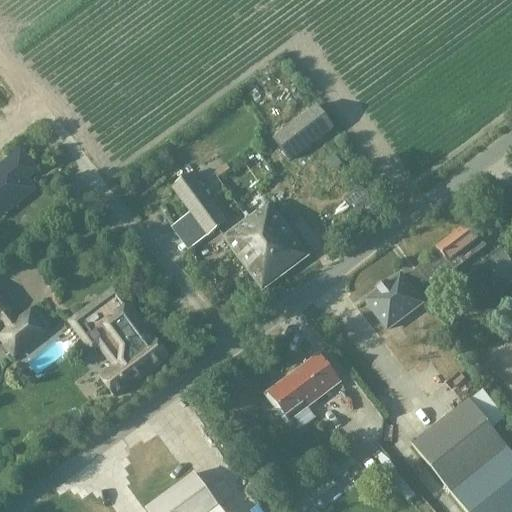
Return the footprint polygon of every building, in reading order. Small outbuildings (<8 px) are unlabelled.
[(331,127),(314,106),(270,138),(287,161),(331,127)] [(18,148),(0,163),(0,218),(34,190),(26,180),(37,171),(18,148)] [(169,188),(196,225),(205,238),(226,222),(190,173),(169,188)] [(268,202),(237,225),(219,238),(260,292),(307,257),(268,202)] [(437,252),(416,268),(435,293),(457,277),(450,269),(482,245),(465,223),(446,237),(445,235),(435,243),(437,245),(434,247),(437,252)] [(511,267),(493,243),(479,253),(503,284),(511,277),(511,267)] [(416,268),(407,275),(426,300),(435,293),(416,268)] [(378,292),(365,301),(386,330),(421,304),(400,275),(387,285),(386,283),(377,291),(378,292)] [(88,356),(96,350),(110,370),(98,378),(113,398),(166,357),(151,337),(114,288),(75,317),(74,315),(64,322),(88,356)] [(0,331),(0,345),(12,360),(51,328),(34,306),(29,309),(14,321),(9,315),(12,312),(0,296),(0,331)] [(330,401),(325,394),(338,384),(317,356),(267,393),(288,421),(319,399),(324,405),(330,401)] [(511,511),(511,457),(466,399),(411,446),(449,494),(463,511),(511,511)] [(359,452),(293,492),(305,511),(317,511),(375,478),(359,452)] [(398,456),(387,464),(403,485),(414,476),(398,456)] [(220,511),(192,474),(143,510),(144,511),(220,511)]
